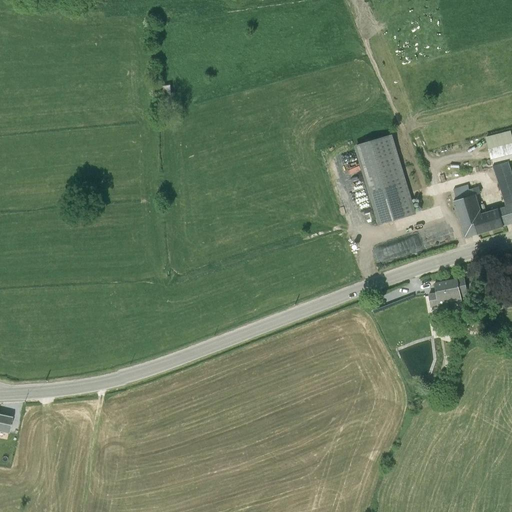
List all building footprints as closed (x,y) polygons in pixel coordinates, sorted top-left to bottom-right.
[(170,85),(158,87),(160,102),(173,100),(172,95),(170,85)] [(492,159),(511,153),(511,135),(511,130),(486,137),(491,159),(492,159)] [(393,135),(355,146),(378,225),(416,214),(393,135)] [(505,204),(511,201),(511,171),(511,170),(510,171),(508,161),(511,159),(511,153),(492,159),(496,176),(501,194),(500,194),(504,206),(505,206),(505,204)] [(457,200),(476,194),(481,192),(479,186),(469,189),(468,184),(454,189),(457,200)] [(476,194),(457,200),(453,201),(464,238),(511,223),(511,201),(505,204),(505,206),(504,206),(498,208),(482,213),(476,194)] [(463,276),(435,282),(439,305),(463,301),(461,294),(467,293),(463,276)] [(448,324),(446,333),(459,337),(462,327),(448,324)] [(0,430),(6,432),(9,416),(0,413),(0,430)]
